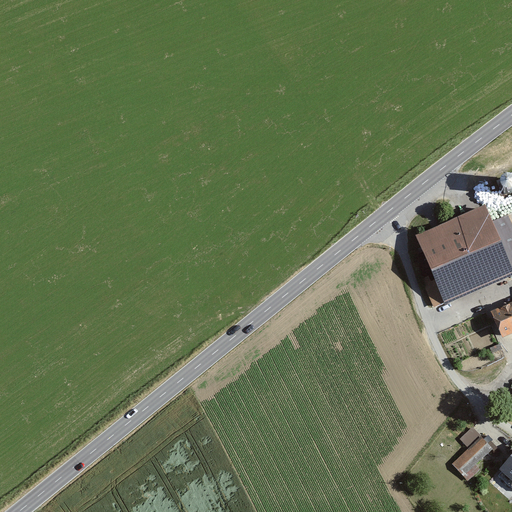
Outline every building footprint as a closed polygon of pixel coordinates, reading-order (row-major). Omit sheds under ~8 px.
[(511,178),(509,177),(507,177),(504,178),(502,180),(500,182),(499,185),(499,188),(501,191),(503,193),(505,195),(508,195),(511,194),(511,193),(511,178)] [(483,208),(410,235),(436,305),(509,278),(483,208)] [(511,302),(486,312),(496,338),(511,332),(511,302)] [(473,423),(459,436),(468,446),(452,461),(465,475),(495,446),(473,423)] [(511,452),(497,470),(511,483),(511,452)]
